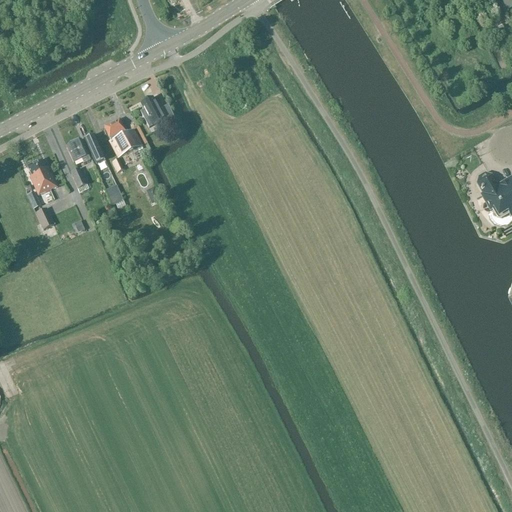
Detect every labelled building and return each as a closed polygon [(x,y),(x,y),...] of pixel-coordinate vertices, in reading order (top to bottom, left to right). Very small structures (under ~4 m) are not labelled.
[(511,0),(501,0),(507,11),(511,8),(511,0)] [(140,113),(149,130),(167,120),(169,125),(176,122),(169,108),(160,112),(153,99),(141,105),(144,112),(141,114),(140,113)] [(126,135),(119,121),(104,128),(111,142),(109,143),(118,160),(142,148),(134,131),(126,135)] [(176,122),(169,125),(175,137),(181,133),(176,122)] [(87,141),(85,142),(96,166),(105,162),(101,152),(100,152),(93,138),(91,139),(90,138),(88,139),(87,141)] [(66,149),(73,164),(81,161),(83,165),(90,162),(86,152),(81,142),(66,149)] [(124,183),(120,173),(124,171),(120,160),(112,164),(121,184),(124,183)] [(48,174),(42,161),(27,168),(32,178),(30,179),(38,197),(57,189),(50,173),(48,174)] [(78,191),(87,187),(80,171),(71,175),(78,191)] [(493,211),(497,218),(502,220),(509,215),(511,218),(511,216),(511,179),(497,188),(491,178),(485,176),(479,179),(478,185),(484,196),(482,197),(491,212),(493,211)] [(106,192),(113,208),(123,203),(116,187),(106,192)] [(36,215),(43,232),(54,227),(46,211),(36,215)]
